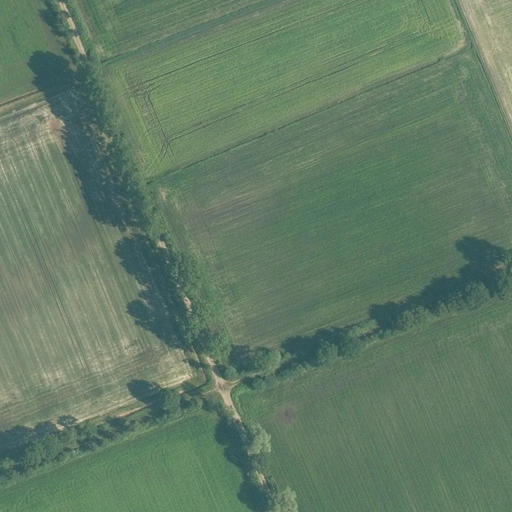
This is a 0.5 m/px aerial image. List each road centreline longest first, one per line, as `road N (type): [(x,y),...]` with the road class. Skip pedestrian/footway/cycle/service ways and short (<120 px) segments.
road 1 (track): [(56,0),(221,389)]
road 2 (track): [(221,389),(511,276)]
road 3 (track): [(0,474),(221,389)]
road 4 (track): [(221,389),(273,511)]
